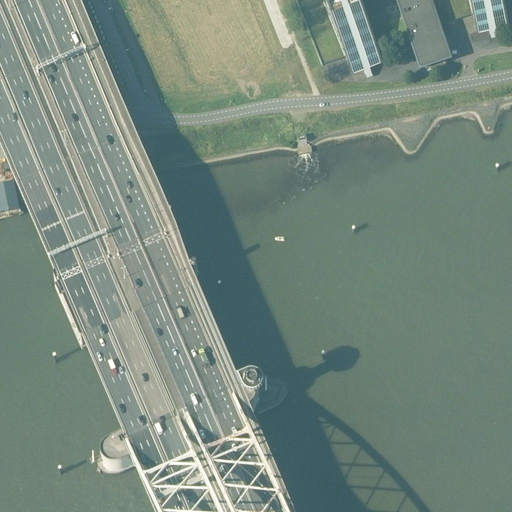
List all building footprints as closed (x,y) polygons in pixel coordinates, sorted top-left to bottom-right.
[(344,59),(322,2),(321,0),(295,0),(321,67),(322,67),(322,66),(344,59)] [(374,49),(367,31),(355,0),(321,0),(322,2),(344,59),(352,79),(364,75),(366,78),(367,80),(372,78),(370,72),(382,68),(374,49)] [(454,22),(472,16),(467,0),(355,0),(367,31),(374,49),(409,37),(399,7),(418,0),(427,0),(437,28),(454,22)] [(418,0),(399,7),(409,37),(421,72),(449,63),(437,28),(427,0),(418,0)] [(502,6),(500,0),(467,0),(472,16),(477,38),(490,35),(491,41),(496,40),(495,34),(508,31),(502,6)] [(305,137),(297,139),(299,146),(307,144),(305,137)] [(12,184),(0,185),(0,215),(18,212),(12,184)] [(54,285),(55,289),(81,347),(82,348),(83,348),(198,299),(199,299),(199,298),(173,236),(172,235),(170,234),(56,283),(54,285)] [(119,474),(188,446),(272,410),(277,408),(282,403),(284,401),(287,396),(287,392),(287,389),(285,386),(282,384),(277,382),(274,382),(268,382),(262,384),(108,451),(106,453),(103,456),(102,461),(102,465),(103,468),(106,472),(111,474),(116,475),(119,474)]
